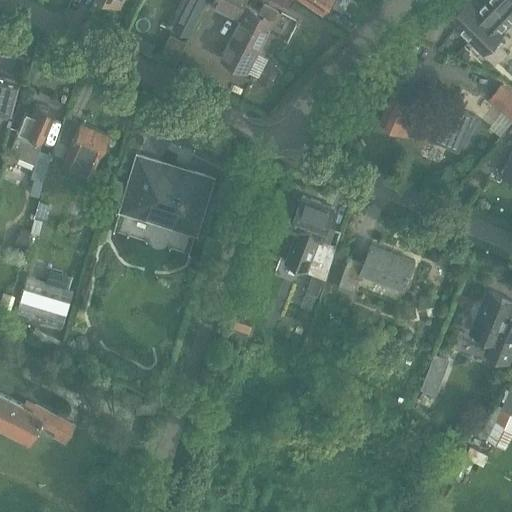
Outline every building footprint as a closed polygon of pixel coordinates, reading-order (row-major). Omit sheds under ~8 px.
[(186,34),(203,0),(187,0),(174,27),(186,34)] [(273,19),(271,18),(275,10),(263,4),(258,12),(244,4),(246,0),(214,0),(232,9),(235,17),(239,19),(220,56),(247,70),(255,52),(273,19)] [(289,0),(272,0),(288,9),(293,2),(289,0)] [(289,0),(293,2),(293,0),(303,0),(322,12),(330,0),(289,0)] [(501,30),(510,21),(488,0),(483,0),(478,6),(472,0),(467,6),(464,3),(460,7),(457,7),(452,12),(452,15),(450,18),(483,52),(503,32),(501,30)] [(511,19),(511,0),(488,0),(510,21),(511,19)] [(129,31),(126,38),(139,44),(142,37),(129,31)] [(162,51),(176,58),(185,39),(172,33),(162,51)] [(15,81),(0,77),(0,109),(7,112),(15,81)] [(511,91),(501,83),(488,100),(511,119),(511,91)] [(443,102),(439,111),(437,110),(425,105),(423,108),(420,107),(393,95),(392,96),(381,123),(424,141),(427,142),(428,139),(458,152),(474,115),(443,102)] [(38,151),(41,139),(39,138),(51,111),(32,103),(28,115),(24,113),(10,145),(21,150),(18,157),(34,164),(29,177),(34,179),(29,194),(38,197),(50,154),(38,151)] [(62,166),(89,178),(106,141),(80,128),(62,166)] [(118,216),(195,236),(210,180),(134,159),(118,216)] [(335,244),(321,239),(333,208),(300,195),(288,228),(294,230),(282,262),(312,273),(306,292),(316,296),(322,277),(335,244)] [(38,204),(33,219),(40,221),(42,217),(44,218),(47,206),(38,204)] [(22,230),(17,246),(26,248),(30,233),(22,230)] [(358,270),(400,285),(411,258),(367,242),(361,259),(347,254),(337,282),(352,287),(358,270)] [(27,277),(16,314),(62,327),(73,291),(27,277)] [(475,302),(471,303),(467,311),(469,315),(473,317),(467,331),(478,336),(477,339),(478,343),(486,346),(483,353),(482,352),(481,353),(502,363),(511,340),(511,325),(507,323),(506,318),(511,303),(511,302),(485,290),(479,304),(475,302)] [(223,328),(247,336),(250,327),(226,318),(223,328)] [(403,329),(401,332),(402,336),(405,339),(409,338),(411,335),(410,331),(407,328),(403,329)] [(77,338),(76,341),(79,349),(82,350),(86,349),(87,345),(84,338),(81,336),(77,338)] [(427,375),(422,388),(435,393),(440,380),(427,375)] [(511,391),(506,389),(499,406),(502,407),(487,439),(506,448),(511,436),(511,391)] [(54,436),(65,442),(73,425),(36,407),(34,410),(0,393),(0,424),(28,438),(37,421),(56,431),(54,436)] [(464,456),(483,466),(489,455),(470,445),(464,456)]
